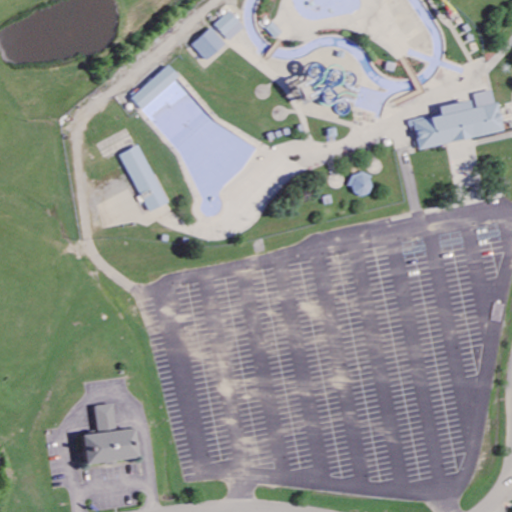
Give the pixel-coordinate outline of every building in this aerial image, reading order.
[(449,7),(453,13),(444,20),(439,13),(442,11),(446,9),(449,7)] [(226,8),(241,24),(226,37),(212,21),(226,8)] [(269,19),(279,28),(271,35),(262,26),(269,19)] [(462,22),(465,27),(460,30),(457,25),(462,22)] [(208,25),(222,40),(204,57),(189,42),(208,25)] [(467,31),(470,36),(465,39),(462,34),(467,31)] [(472,40),(475,46),(471,48),(467,43),(472,40)] [(384,59),(391,61),(390,68),(382,67),(384,59)] [(165,63),(176,75),(139,108),(128,95),(165,63)] [(464,98),(466,106),(473,105),(470,91),(487,87),(490,101),(493,101),(499,128),(416,147),(410,123),(405,124),(404,118),(425,113),(425,115),(436,113),(434,104),(464,98)] [(324,126),(331,125),(332,132),(325,133),(324,126)] [(135,142),(165,199),(147,208),(116,152),(135,142)] [(358,169),(368,173),(366,176),(369,183),(365,191),(357,194),(350,190),(348,183),(344,183),(349,173),(358,169)] [(319,194),(327,193),(329,200),(321,202),(319,194)] [(85,467),(137,461),(134,431),(117,433),(114,406),(95,408),(98,435),(81,438),(85,467)]
